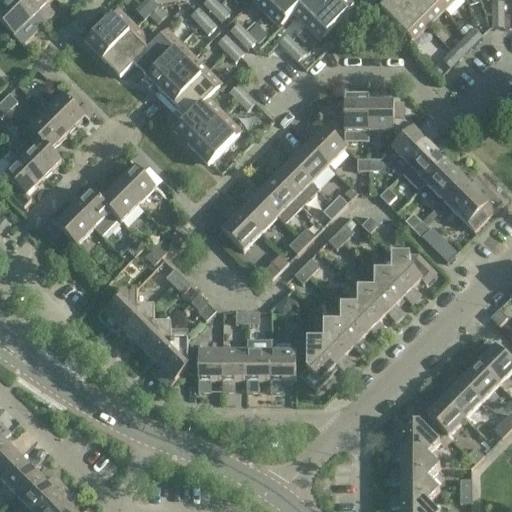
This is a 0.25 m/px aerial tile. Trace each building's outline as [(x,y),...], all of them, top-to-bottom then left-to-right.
[(0,14),(28,43),(46,25),(39,17),(21,0),(13,0),(0,13),(0,14)] [(55,0),(21,0),(39,17),(46,25),(55,16),(47,9),(55,0)] [(210,0),(206,5),(202,9),(211,17),(219,9),(210,0)] [(254,0),(254,1),(268,14),(281,0),(254,0)] [(309,0),(281,0),(268,14),(282,29),(296,15),(295,14),(309,0)] [(296,15),(309,28),(336,0),(309,0),(295,14),(296,15)] [(343,0),(336,0),(309,28),(323,42),(354,11),(343,0)] [(411,42),(427,26),(400,0),(390,0),(379,11),(411,42)] [(400,0),(427,26),(442,11),(431,0),(400,0)] [(431,0),(442,11),(453,0),(431,0)] [(157,10),(148,1),(140,9),(149,18),(157,10)] [(490,6),(490,19),(502,19),(503,6),(490,6)] [(228,18),(219,9),(211,17),(220,26),(228,18)] [(157,10),(149,18),(158,27),(166,18),(157,10)] [(198,13),(196,15),(190,21),(198,30),(207,21),(198,13)] [(116,15),(88,44),(105,61),(134,33),(116,15)] [(502,32),(502,19),(490,19),(490,32),(502,32)] [(207,21),(198,30),(207,39),(216,30),(207,21)] [(237,27),(229,35),(238,44),(246,36),(237,27)] [(472,49),(481,40),(472,32),(463,41),(472,49)] [(134,33),(105,61),(123,79),(137,65),(136,65),(150,50),(150,49),(134,33)] [(178,50),(176,48),(164,35),(150,49),(150,50),(136,65),(137,65),(150,78),(178,50)] [(255,45),(246,36),(238,44),(247,53),(255,45)] [(286,39),(278,48),(288,57),(296,49),(286,39)] [(216,48),(225,57),(234,48),(225,40),(216,48)] [(463,41),(452,51),(461,60),(472,49),(463,41)] [(234,48),(225,57),(234,66),(243,57),(234,48)] [(296,49),(288,57),(296,65),(304,57),(296,49)] [(150,78),(163,92),(192,63),(178,50),(150,78)] [(461,60),(452,51),(440,63),(449,72),(461,60)] [(177,105),(205,77),(192,63),(163,92),(177,105)] [(177,105),(190,118),(190,119),(205,104),(206,105),(220,91),(205,77),(177,105)] [(246,98),(237,89),(229,97),(237,106),(246,98)] [(344,136),(368,136),(369,106),(369,96),(353,96),(353,98),(344,98),(344,106),(334,106),(334,122),(344,122),(344,136)] [(8,98),(1,106),(8,114),(16,106),(8,98)] [(246,98),(237,106),(246,115),(255,106),(246,98)] [(64,100),(46,117),(67,138),(84,121),(88,125),(95,118),(84,107),(77,113),(64,100)] [(190,119),(190,118),(176,132),(193,150),(222,121),(206,105),(205,104),(190,119)] [(8,114),(1,106),(0,106),(0,121),(1,122),(8,114)] [(403,106),(369,106),(368,136),(393,136),(394,122),(403,122),(403,106)] [(67,138),(46,117),(29,134),(39,145),(40,144),(51,154),(67,138)] [(240,139),(224,123),(222,121),(193,150),(211,167),(240,139)] [(316,140),(307,149),(328,170),(346,153),(317,124),(309,133),(316,140)] [(392,152),(409,170),(430,149),(413,131),(392,152)] [(39,145),(22,161),(44,183),(61,165),(51,154),(40,144),(39,145)] [(328,170),(307,149),(290,166),(311,187),(328,170)] [(409,170),(426,187),(447,166),(430,149),(409,170)] [(134,171),(117,188),(138,209),(155,192),(142,178),(148,171),(137,160),(130,167),(134,171)] [(5,178),(7,180),(1,187),(24,210),(31,203),(27,199),(44,183),(22,161),(5,178)] [(367,175),(368,164),(356,163),(356,175),(367,175)] [(368,164),(367,175),(379,175),(379,164),(368,164)] [(290,166),(274,183),(295,204),(311,187),(290,166)] [(426,187),(443,204),(464,183),(447,166),(426,187)] [(470,188),(464,183),(443,204),(474,235),(502,207),(477,181),(470,188)] [(274,183),(257,199),(257,200),(278,221),(295,204),(274,183)] [(117,188),(101,204),(100,205),(116,222),(121,226),(138,209),(117,188)] [(249,208),(240,216),(239,217),(260,238),(278,221),(257,200),(257,199),(250,191),(241,200),(249,208)] [(379,199),(387,207),(395,200),(386,192),(379,199)] [(90,194),(72,212),(93,233),(99,238),(116,222),(100,205),(101,204),(90,194)] [(339,199),(331,208),(338,215),(347,207),(339,199)] [(239,217),(240,216),(233,208),(224,217),(232,225),(223,234),(243,255),(260,238),(239,217)] [(323,216),(330,223),(338,215),(331,208),(323,216)] [(441,208),(430,219),(445,234),(456,223),(441,208)] [(62,236),(76,250),(93,233),(72,212),(56,228),(51,224),(44,231),(56,243),(62,236)] [(412,218),(404,225),(413,233),(420,226),(412,218)] [(369,221),(362,228),(361,229),(369,237),(376,229),(369,221)] [(194,232),(186,222),(175,233),(184,242),(194,232)] [(420,226),(413,233),(421,242),(427,248),(434,240),(420,226)] [(351,237),(344,230),(336,238),(343,245),(351,237)] [(305,233),(298,241),(305,248),(313,241),(305,233)] [(336,238),(328,246),(336,253),(343,245),(336,238)] [(290,248),(297,256),(305,248),(298,241),(290,248)] [(136,258),(143,251),(135,243),(128,251),(136,258)] [(161,245),(153,253),(161,261),(169,253),(161,245)] [(153,253),(150,257),(145,261),(153,269),(161,261),(153,253)] [(405,300),(404,301),(412,308),(420,299),(413,292),(421,283),(425,287),(436,277),(418,258),(391,258),(391,275),(391,286),(405,300)] [(302,272),(309,279),(317,271),(310,264),(302,272)] [(263,275),(271,283),(278,275),(271,267),(263,275)] [(302,272),(294,280),(301,287),(309,279),(302,272)] [(174,289),(181,282),(173,274),(166,281),(174,289)] [(374,275),(374,292),(374,303),(388,318),(395,326),(404,317),(396,309),(404,301),(405,300),(391,286),(391,275),(374,275)] [(174,289),(181,297),(189,290),(181,282),(174,289)] [(119,305),(114,310),(107,317),(124,334),(137,321),(137,310),(136,310),(137,292),(119,293),(119,305)] [(374,303),(374,292),(357,292),(357,310),(357,320),(372,334),(371,335),(379,343),(387,334),(380,327),(388,318),(374,303)] [(191,307),(199,314),(206,307),(199,299),(191,307)] [(295,307),(287,299),(276,311),(280,316),(286,316),(295,307)] [(154,309),(137,310),(137,321),(124,334),(141,352),(154,339),(154,327),(154,309)] [(341,309),(341,327),(341,339),(354,352),(361,360),(370,351),(363,344),(371,335),(372,334),(357,320),(357,310),(341,309)] [(506,322),(498,314),(490,323),(498,330),(506,322)] [(247,316),(236,316),(236,328),(247,328),(247,316)] [(247,316),(247,328),(258,328),(258,317),(247,316)] [(283,317),(271,317),(271,328),(283,328),(283,317)] [(171,327),(154,327),(154,339),(141,352),(158,368),(171,356),(172,344),(171,344),(171,335),(171,327)] [(337,369),(344,377),(353,368),(346,361),(354,352),(341,339),(341,327),(324,327),(324,344),(324,355),(337,369)] [(188,335),(171,335),(171,344),(172,344),(171,356),(158,368),(176,386),(187,375),(188,373),(188,359),(188,335)] [(259,386),(271,386),(272,386),(271,344),(247,344),(247,356),(248,386),(247,386),(247,397),(259,397),(259,386)] [(272,386),(271,386),(271,397),(283,397),(283,386),(296,385),(296,380),(296,359),(296,344),(271,344),(272,386)] [(329,377),(337,369),(324,355),(324,344),(307,344),(307,360),(296,359),(296,380),(299,380),(315,395),(331,379),(329,377)] [(499,390),(511,376),(511,367),(489,344),(478,355),(485,362),(478,369),(499,390)] [(199,359),(188,359),(188,373),(187,375),(192,379),(199,380),(199,397),(211,397),(211,386),(223,386),(224,386),(224,356),(199,356),(199,359)] [(247,356),(224,356),(224,386),(223,386),(223,397),(235,397),(235,386),(247,386),(248,386),(247,356)] [(461,385),(482,406),(499,390),(478,369),(461,385)] [(450,397),(444,402),(465,423),(482,406),(461,385),(454,378),(443,389),(450,397)] [(427,419),(446,438),(448,440),(465,423),(444,402),(427,419)] [(427,419),(419,427),(402,427),(402,451),(402,453),(419,453),(427,461),(429,460),(440,448),(438,446),(446,438),(427,419)] [(511,421),(509,419),(502,427),(509,435),(511,431),(511,421)] [(509,435),(502,427),(494,434),(502,442),(509,435)] [(0,447),(0,481),(21,461),(4,444),(0,447)] [(402,453),(402,451),(391,451),(391,464),(402,464),(402,475),(402,476),(420,476),(428,485),(429,484),(440,472),(429,460),(427,461),(419,453),(402,453)] [(475,468),(483,461),(475,453),(468,460),(475,468)] [(0,481),(0,482),(17,499),(37,478),(21,461),(0,481)] [(402,476),(402,475),(391,475),(391,488),(402,488),(402,499),(402,500),(419,500),(428,509),(429,508),(440,496),(429,484),(428,485),(420,476),(402,476)] [(17,499),(29,511),(37,511),(54,495),(55,496),(63,488),(54,479),(46,487),(37,478),(17,499)] [(472,496),(471,485),(460,485),(460,496),(472,496)] [(37,511),(70,511),(71,511),(72,511),(80,505),(63,488),(55,496),(54,495),(37,511)] [(472,496),(460,496),(461,507),(472,507),(472,496)] [(402,500),(402,499),(391,499),(391,511),(402,511),(401,511),(432,511),(429,508),(428,509),(419,500),(402,500)]
